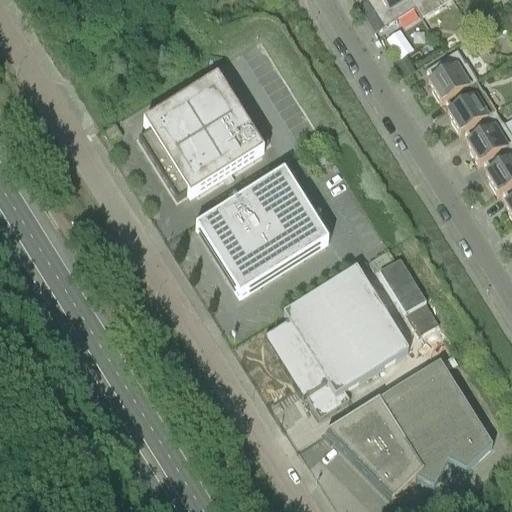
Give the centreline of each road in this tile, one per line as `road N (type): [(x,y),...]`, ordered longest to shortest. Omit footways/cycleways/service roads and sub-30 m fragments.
road 1 (unclassified): [(299,511),(0,28)]
road 2 (primary): [(202,511),(0,184)]
road 3 (residential): [(323,0),(511,308)]
road 4 (primary): [(0,260),(160,511)]
